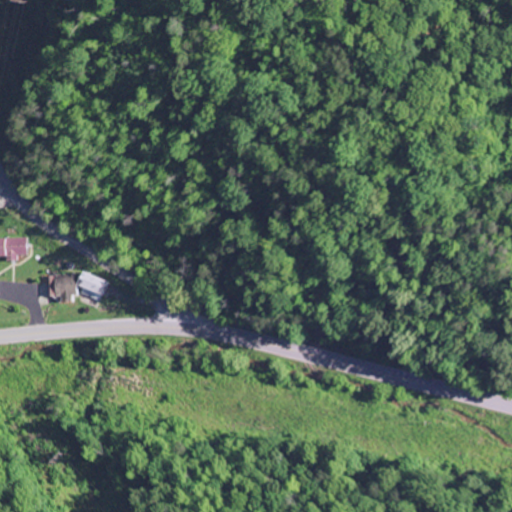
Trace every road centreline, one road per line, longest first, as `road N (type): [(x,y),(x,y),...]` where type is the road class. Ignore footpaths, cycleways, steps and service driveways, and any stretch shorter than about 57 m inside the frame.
road 1 (secondary): [(0,336),(195,330),(511,406)]
road 2 (residential): [(170,328),(161,301),(39,219),(0,175)]
